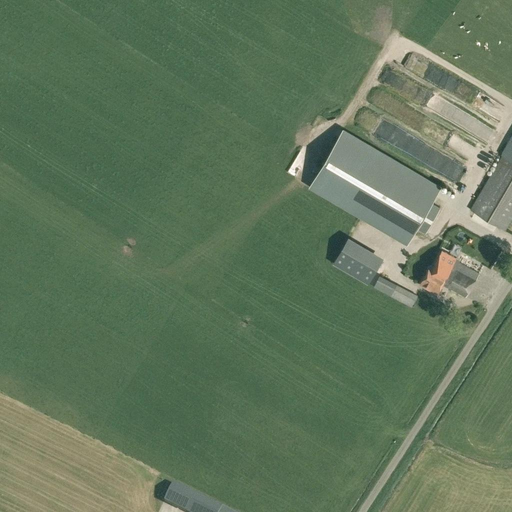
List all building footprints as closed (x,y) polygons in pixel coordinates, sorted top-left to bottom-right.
[(343,130),(311,185),(408,241),(416,226),(425,232),(440,207),(431,201),(440,186),(343,130)] [(511,140),(472,209),(506,229),(511,218),(511,140)] [(354,257),(362,258),(363,249),(355,248),(354,257)] [(429,267),(420,283),(437,292),(442,283),(466,296),(479,273),(455,260),(457,257),(443,249),(432,269),(429,267)] [(374,286),(411,306),(418,295),(380,274),(374,286)] [(164,502),(185,511),(231,511),(173,483),(164,502)]
